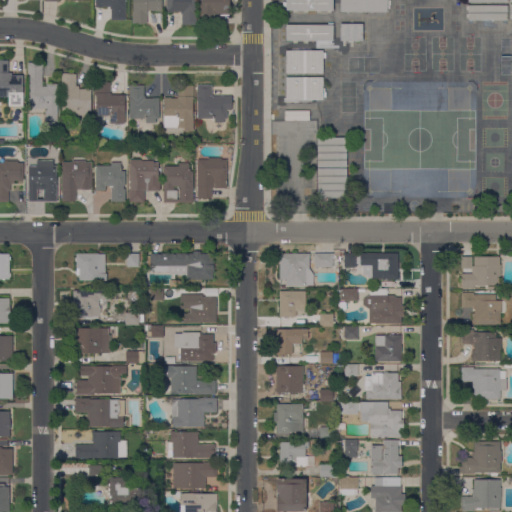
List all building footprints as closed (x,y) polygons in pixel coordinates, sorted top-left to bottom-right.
[(125,0),(125,20),(110,20),(110,9),(110,7),(103,7),(95,7),(95,0),(125,0)] [(155,11),(147,11),(147,13),(146,13),(146,24),(132,24),(132,0),(162,0),(162,11),(155,11)] [(196,0),(196,25),(181,25),(181,14),(180,14),(180,12),(172,12),(172,13),(166,12),(166,0),(196,0)] [(229,0),(229,3),(231,3),(231,14),(214,14),(214,24),(200,24),(200,11),(201,11),(200,0),(229,0)] [(333,0),(333,11),(285,11),(285,0),(333,0)] [(387,0),(387,12),(340,12),(340,0),(387,0)] [(507,6),(507,20),(467,20),(467,5),(507,6)] [(362,24),(362,41),(340,41),(340,24),(362,24)] [(333,41),(286,41),(286,25),(333,25),(333,41)] [(323,73),(286,73),(286,51),(323,51),(323,73)] [(23,106),(8,106),(8,97),(0,97),(0,60),(8,60),(8,73),(11,73),(11,75),(23,75),(23,106)] [(58,128),(45,128),(45,110),(46,110),(46,109),(31,109),(31,105),(28,105),(28,89),(27,89),(27,83),(28,83),(28,77),(27,77),(27,63),(42,63),(42,86),(46,86),(46,84),(58,84),(58,128)] [(90,111),(88,111),(88,115),(78,115),(78,111),(62,111),(62,86),(61,86),(61,74),(76,74),(76,86),(78,86),(78,89),(91,89),(90,111)] [(323,100),(286,100),(286,77),(323,77),(323,100)] [(96,116),(96,96),(95,96),(95,82),(110,82),(110,93),(111,93),(111,95),(124,95),(124,124),(121,124),(121,126),(114,126),(114,123),(109,123),(109,116),(96,116)] [(159,119),(155,119),(155,123),(145,123),(145,119),(129,119),(129,85),(143,85),(143,96),(145,96),(144,98),(152,98),(159,98),(159,119)] [(193,131),(184,131),(184,128),(163,128),(163,98),(170,98),(170,99),(177,99),(177,97),(178,97),(178,85),(193,85),(193,131)] [(197,85),(211,85),(211,96),(231,96),(231,110),(227,110),(227,119),(224,119),(224,130),(214,130),(214,119),(197,119),(197,85)] [(309,111),(309,121),(284,121),(284,111),(309,111)] [(346,138),(346,167),(317,168),(317,138),(346,138)] [(50,146),(58,146),(59,157),(54,158),(51,156),(50,146)] [(227,188),(214,188),(214,187),(211,187),(211,198),(197,198),(197,160),(207,160),(207,158),(221,158),(221,160),(227,160),(227,188)] [(91,189),(76,189),(76,201),(62,201),(61,162),(71,162),(71,160),(85,160),(85,162),(91,162),(91,189)] [(160,191),(144,191),(144,202),(128,202),(128,190),(129,190),(129,160),(141,160),(141,161),(153,161),(153,162),(158,162),(158,168),(160,168),(160,171),(158,171),(158,179),(159,179),(160,191)] [(0,163),(4,163),(4,161),(17,161),(17,163),(24,163),(24,181),(14,181),(14,184),(10,184),(10,191),(8,191),(8,202),(0,202),(0,163)] [(95,166),(110,166),(110,162),(120,162),(120,166),(121,166),(121,171),(125,171),(125,186),(123,186),(123,189),(125,189),(125,201),(121,201),(121,202),(115,202),(115,201),(111,201),(111,189),(112,189),(112,186),(105,186),(105,190),(104,190),(104,191),(96,191),(96,190),(95,190),(95,166)] [(43,166),(43,163),(52,163),(52,165),(57,165),(57,201),(43,201),(43,189),(41,189),(41,186),(37,186),(37,202),(26,202),(26,190),(28,190),(28,166),(43,166)] [(163,166),(177,166),(177,163),(189,163),(189,172),(193,172),(193,203),(163,203),(163,166)] [(317,198),(317,168),(347,168),(347,198),(317,198)] [(168,273),(168,268),(150,268),(150,267),(148,267),(148,259),(150,259),(150,254),(193,253),(193,252),(200,252),(200,254),(212,253),(213,262),(214,262),(214,272),(213,272),(213,279),(187,280),(187,277),(168,273)] [(138,267),(126,267),(126,253),(139,254),(138,267)] [(313,274),(313,276),(313,285),(305,285),(305,286),(286,286),(285,280),(279,280),(279,253),(309,253),(309,269),(313,274)] [(333,253),(333,254),(338,254),(338,266),(333,266),(333,267),(314,267),(314,253),(333,253)] [(398,279),(371,279),(371,278),(366,278),(366,275),(362,275),(362,265),(360,265),(360,264),(356,264),(356,267),(344,267),(344,253),(356,253),(356,254),(360,254),(397,253),(398,279)] [(0,254),(9,254),(9,256),(10,256),(10,260),(9,260),(9,273),(10,273),(10,277),(9,277),(9,279),(5,279),(5,280),(1,280),(1,279),(0,279),(0,254)] [(98,254),(105,254),(105,274),(106,274),(106,281),(79,281),(79,275),(76,275),(76,254),(98,254)] [(473,285),(473,288),(461,288),(461,274),(471,274),(471,269),(461,269),(461,257),(472,256),(472,266),(473,266),(473,257),(499,257),(499,264),(500,264),(500,276),(499,276),(499,285),(473,285)] [(163,301),(151,300),(151,289),(164,289),(163,301)] [(99,307),(100,308),(100,313),(99,314),(99,316),(99,319),(92,319),(92,317),(73,317),(72,291),(107,290),(108,299),(99,300),(99,307)] [(357,290),(357,301),(344,301),(344,300),(340,300),(340,290),(357,290)] [(369,295),(369,290),(387,290),(387,295),(394,295),(394,297),(401,297),(401,305),(404,305),(404,317),(401,317),(401,324),(374,324),(374,323),(368,323),(368,309),(362,305),(362,299),(368,295),(369,295)] [(279,317),(279,291),(305,291),(305,309),(297,309),(297,316),(295,316),(295,317),(279,317)] [(474,325),(474,324),(471,324),(471,320),(472,320),(472,315),(471,315),(471,313),(474,313),(474,307),(461,307),(461,294),(461,292),(473,292),(473,294),(495,294),(495,301),(501,301),(501,313),(500,313),(500,325),(474,325)] [(216,296),(216,323),(183,323),(183,314),(189,314),(189,309),(180,309),(180,294),(202,294),(202,296),(216,296)] [(0,298),(9,298),(9,306),(10,306),(10,315),(9,315),(9,324),(0,324),(0,298)] [(338,302),(344,302),(346,303),(346,309),(344,311),(338,310),(338,302)] [(139,313),(139,325),(125,325),(125,313),(139,313)] [(333,326),(318,326),(318,314),(333,314),(333,326)] [(150,338),(150,326),(164,326),(164,338),(150,338)] [(358,339),(344,339),(344,327),(357,327),(358,339)] [(76,354),(76,328),(108,328),(108,336),(102,336),(102,354),(76,354)] [(276,355),(276,329),(308,329),(308,339),(302,339),(302,344),(292,344),(292,355),(288,355),(288,356),(283,356),(283,355),(276,355)] [(471,361),(471,358),(473,358),(473,354),(472,354),(472,350),(474,351),(474,344),(462,344),(462,329),(473,330),(473,332),(476,332),(495,333),(495,338),(501,338),(501,351),(500,351),(500,361),(471,361)] [(213,335),(213,361),(180,361),(180,348),(174,348),(174,332),(199,332),(199,335),(200,335),(213,335)] [(401,361),(375,361),(374,336),(384,336),(384,335),(401,335),(401,361)] [(0,336),(12,336),(12,361),(0,361),(0,336)] [(139,352),(138,363),(125,363),(126,351),(139,352)] [(332,352),(332,364),(319,364),(319,352),(332,352)] [(112,366),(112,365),(127,365),(127,374),(120,374),(120,393),(94,393),(94,395),(76,395),(76,380),(87,380),(88,376),(79,375),(79,366),(112,366)] [(344,376),(344,365),(358,365),(358,376),(344,376)] [(276,392),(276,366),(302,366),(302,381),(304,381),(304,392),(276,392)] [(473,400),(473,389),(472,389),(472,382),(462,382),(462,381),(461,381),(461,378),(462,378),(462,373),(461,373),(461,368),(462,368),(462,367),(469,367),(469,366),(474,366),(474,369),(500,369),(500,371),(505,371),(505,379),(506,379),(506,390),(500,390),(500,400),(473,400)] [(166,394),(167,367),(199,367),(199,382),(216,382),(216,395),(166,394)] [(365,399),(365,391),(357,391),(357,381),(362,381),(362,376),(371,376),(371,373),(398,373),(398,382),(401,382),(401,399),(365,399)] [(0,374),(13,374),(13,399),(0,399),(0,374)] [(333,390),(333,402),(319,401),(320,389),(333,390)] [(123,428),(110,427),(87,426),(87,412),(75,412),(75,398),(89,398),(89,399),(124,399),(124,415),(123,415),(123,428)] [(198,399),(198,398),(216,398),(216,412),(204,412),(204,426),(179,426),(179,427),(172,427),(172,418),(171,418),(171,399),(198,399)] [(303,404),(303,432),(293,432),(293,433),(276,433),(276,421),(273,421),(273,412),(276,412),(276,403),(303,404)] [(357,403),(357,413),(339,414),(339,403),(357,403)] [(387,403),(387,408),(390,408),(390,410),(401,410),(401,419),(403,419),(403,429),(401,429),(401,437),(370,437),(370,423),(367,423),(367,421),(360,421),(360,403),(387,403)] [(0,436),(0,411),(9,411),(9,419),(10,419),(10,429),(9,429),(9,436),(0,436)] [(332,427),(332,440),(320,440),(320,427),(332,427)] [(76,458),(75,445),(93,445),(93,440),(92,441),(91,438),(93,438),(93,434),(92,434),(92,432),(120,431),(120,440),(126,440),(127,457),(76,458)] [(198,432),(197,444),(215,445),(215,459),(196,458),(172,458),(172,457),(168,456),(168,449),(172,449),(172,442),(170,442),(170,431),(198,432)] [(344,440),(357,440),(357,451),(356,451),(356,457),(344,457),(344,440)] [(372,474),(372,473),(370,473),(370,468),(372,468),(372,466),(370,466),(370,461),(372,461),(372,460),(370,460),(370,446),(383,446),(383,440),(398,440),(398,446),(397,446),(397,456),(401,456),(401,468),(397,468),(397,474),(372,474)] [(500,441),(500,451),(501,451),(501,462),(500,462),(500,472),(474,472),(474,474),(462,474),(462,473),(459,473),(459,466),(461,466),(461,457),(472,457),(472,452),(474,452),(474,441),(500,441)] [(305,467),(279,467),(279,442),(308,442),(309,448),(305,448),(305,456),(314,456),(314,466),(305,466),(305,467)] [(12,475),(0,474),(0,448),(13,448),(12,475)] [(173,489),(173,463),(203,463),(203,462),(216,462),(216,477),(205,477),(205,488),(173,489)] [(338,478),(338,484),(335,484),(330,479),(330,478),(331,477),(320,477),(320,464),(333,464),(333,476),(337,477),(338,478)] [(107,465),(107,478),(89,478),(89,465),(107,465)] [(135,481),(135,488),(149,488),(149,505),(111,505),(111,498),(110,498),(110,495),(108,495),(108,493),(110,493),(110,491),(108,491),(108,488),(110,488),(110,486),(107,486),(107,483),(110,483),(110,478),(125,478),(125,476),(133,476),(133,481),(135,481)] [(357,478),(357,495),(340,495),(340,489),(339,489),(339,478),(357,478)] [(400,478),(400,486),(400,494),(405,494),(405,505),(401,505),(401,511),(374,511),(374,498),(374,478),(400,478)] [(276,511),(276,479),(306,479),(306,511),(276,511)] [(473,511),(462,511),(462,509),(460,509),(461,496),(472,496),(472,489),(473,489),(473,479),(500,480),(500,487),(501,487),(501,499),(500,499),(500,508),(499,508),(499,511),(489,511),(489,509),(480,508),(480,510),(475,510),(475,508),(473,508),(473,511)] [(9,511),(0,511),(0,483),(4,483),(4,486),(9,486),(9,511)] [(217,494),(216,511),(180,511),(180,493),(217,494)] [(319,511),(319,502),(322,502),(322,501),(327,501),(327,502),(333,502),(333,510),(338,509),(338,511),(319,511)]
